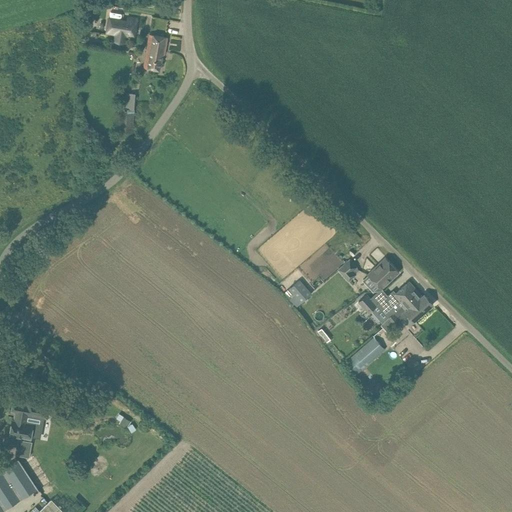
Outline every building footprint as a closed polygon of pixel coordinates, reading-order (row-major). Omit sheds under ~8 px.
[(110,18),(107,33),(117,34),(117,32),(126,34),(126,36),(135,38),(139,19),(129,17),(128,22),(110,18)] [(167,37),(157,35),(149,34),(144,67),(160,70),(163,54),(164,54),(167,37)] [(132,137),(135,93),(128,93),(126,108),(121,108),(119,136),(132,137)] [(386,257),(368,274),(369,274),(380,286),(382,288),(399,271),(386,257)] [(350,259),(338,270),(348,281),(356,274),(353,270),(356,267),(350,259)] [(300,279),(289,289),(301,303),(312,293),(300,279)] [(385,298),(377,305),(388,317),(389,317),(394,313),(396,311),(418,291),(409,281),(401,288),(396,293),(393,290),(388,295),(385,298)] [(394,313),(388,318),(396,327),(409,315),(415,320),(433,304),(424,294),(422,296),(418,291),(396,311),(394,313)] [(369,312),(377,304),(367,293),(359,301),(369,312)] [(357,373),(385,349),(374,337),(347,361),(357,373)] [(43,353),(38,360),(49,369),(54,362),(43,353)] [(12,420),(10,434),(19,436),(31,438),(32,435),(32,434),(39,436),(43,417),(47,418),(50,404),(37,401),(27,400),(26,404),(13,401),(11,411),(18,412),(17,421),(12,420)] [(72,473),(68,488),(72,489),(76,489),(79,489),(80,489),(83,489),(85,489),(87,488),(89,488),(91,488),(94,487),(96,485),(99,484),(101,483),(104,481),(107,478),(145,441),(106,409),(103,413),(100,418),(98,422),(97,425),(96,428),(96,432),(95,436),(95,440),(96,443),(96,445),(96,447),(97,449),(98,452),(98,453),(98,455),(98,456),(97,458),(97,460),(96,462),(96,463),(95,465),(93,467),(91,469),(89,471),(87,472),(83,473),(80,474),(76,474),(74,474),(72,473)] [(38,488),(24,467),(19,459),(0,470),(0,511),(22,499),(38,488)] [(65,511),(52,499),(38,511),(65,511)]
